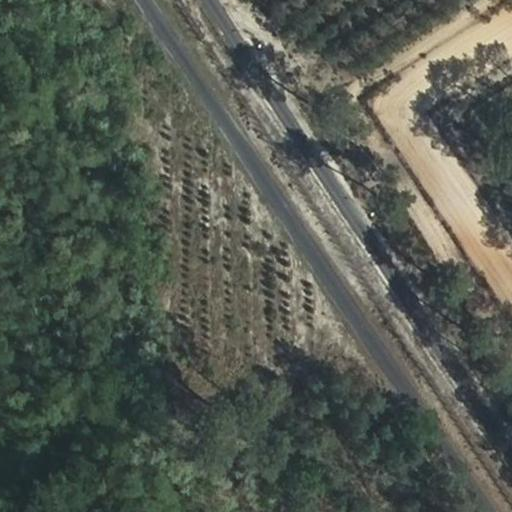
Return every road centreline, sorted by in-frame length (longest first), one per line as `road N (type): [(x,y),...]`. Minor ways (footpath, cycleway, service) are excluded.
road 1 (residential): [(159,0),(500,511)]
road 2 (track): [(511,435),(223,0)]
road 3 (track): [(511,26),(394,104),(511,279)]
